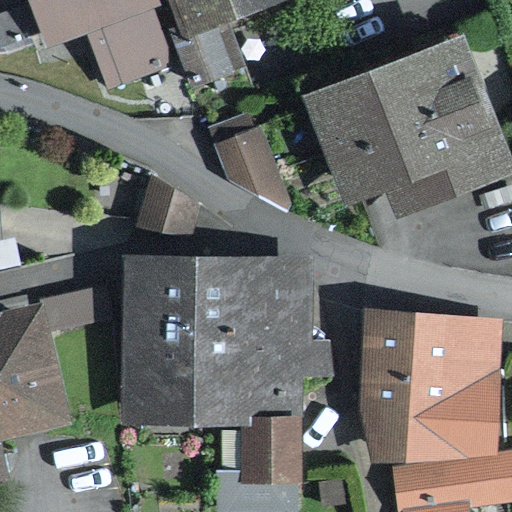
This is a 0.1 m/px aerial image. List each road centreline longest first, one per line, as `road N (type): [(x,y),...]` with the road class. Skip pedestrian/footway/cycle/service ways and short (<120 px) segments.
road 1 (residential): [(325,251),(264,222),(124,125),(0,87)]
road 2 (residential): [(0,286),(163,247),(325,251)]
road 3 (residential): [(376,511),(358,433),(342,272)]
road 4 (residential): [(511,305),(342,272)]
